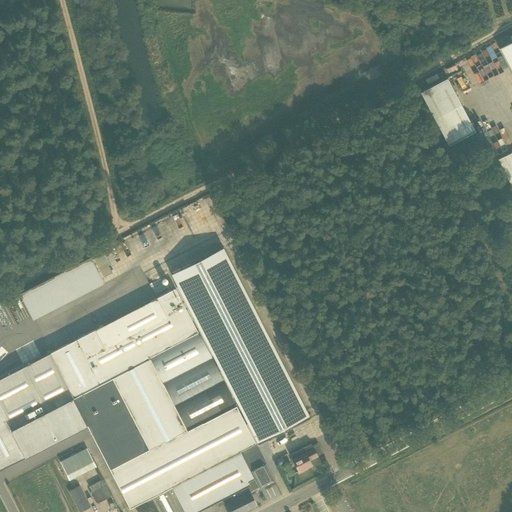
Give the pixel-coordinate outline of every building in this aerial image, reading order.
[(511,41),(499,48),(511,73),(511,41)] [(447,78),(420,92),(448,145),(475,131),(447,78)] [(477,124),(479,128),(483,125),(484,126),(487,124),(484,119),(477,124)] [(498,150),(505,148),(503,138),(496,140),(498,150)] [(511,152),(498,160),(511,187),(511,152)] [(192,232),(196,230),(195,225),(201,224),(198,211),(202,210),(201,206),(186,209),(192,232)] [(157,297),(166,315),(104,347),(103,345),(121,336),(117,327),(99,336),(95,329),(50,353),(73,397),(73,398),(110,469),(130,508),(172,486),(185,511),(196,511),(229,495),(250,484),(248,482),(254,478),(240,451),(255,443),(245,424),(247,423),(257,443),(257,444),(310,417),(306,409),(305,409),(222,247),(179,269),(198,307),(189,311),(217,365),(215,366),(211,358),(198,332),(175,288),(157,297)] [(98,256),(104,274),(111,272),(104,254),(98,256)] [(32,318),(104,284),(91,257),(20,291),(32,318)] [(242,511),(256,505),(249,492),(253,490),(259,487),(260,489),(275,481),(255,443),(240,451),(254,478),(248,482),(250,484),(229,495),(231,500),(225,503),(228,511),(242,511)] [(309,460),(317,456),(311,443),(290,454),(299,471),(300,470),(301,472),(305,469),(305,468),(311,465),(309,460)] [(87,448),(59,460),(68,479),(96,466),(87,448)] [(103,478),(89,486),(98,503),(112,496),(103,478)] [(80,485),(68,491),(78,511),(80,511),(91,507),(80,485)]
